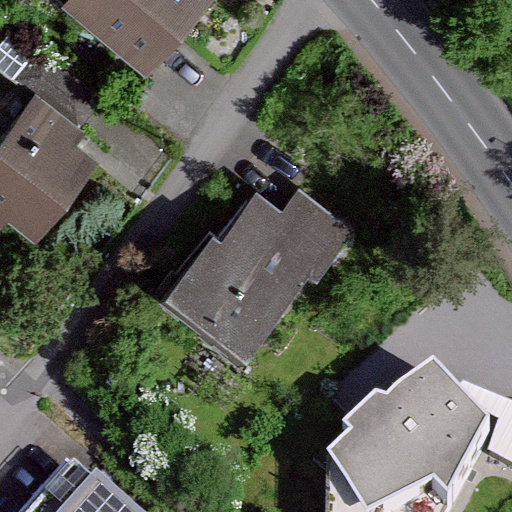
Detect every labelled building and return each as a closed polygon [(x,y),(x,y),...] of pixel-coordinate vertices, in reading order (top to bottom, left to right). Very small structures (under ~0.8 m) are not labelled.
[(54,0),(53,2),(134,79),(202,0),(54,0)] [(23,100),(0,127),(0,240),(12,253),(92,161),(23,100)] [(200,229),(153,290),(233,357),(286,278),(299,288),(340,231),(290,189),(270,213),(244,196),(209,239),(200,229)] [(429,394),(371,444),(371,474),(395,476),(405,497),(465,457),(484,476),(511,421),(511,403),(470,355),(429,394)] [(120,511),(65,464),(22,511),(120,511)]
